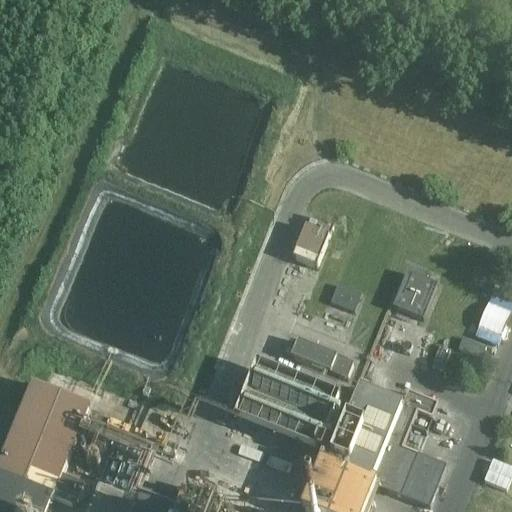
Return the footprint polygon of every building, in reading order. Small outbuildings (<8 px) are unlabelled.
[(335,228),(312,219),(295,261),(318,270),(335,228)] [(439,290),(409,276),(394,311),(425,324),(439,290)] [(363,298),(340,289),(333,306),(356,316),(363,298)] [(487,350),(464,341),(460,352),(483,361),(487,350)] [(293,361),(347,383),(354,365),(300,344),(293,361)] [(433,368),(443,372),(451,353),(441,348),(433,368)] [(301,385),(259,368),(237,423),(320,457),(342,402),(339,401),(342,393),(304,378),(301,385)] [(92,411),(33,387),(0,469),(0,511),(51,511),(55,502),(76,510),(85,489),(64,481),(92,411)] [(324,465),(304,511),(367,511),(377,488),(431,511),(448,471),(403,452),(418,416),(432,422),(438,408),(410,396),(405,408),(362,390),(330,467),(324,465)] [(300,511),(301,511),(262,496),(255,511),(300,511)]
